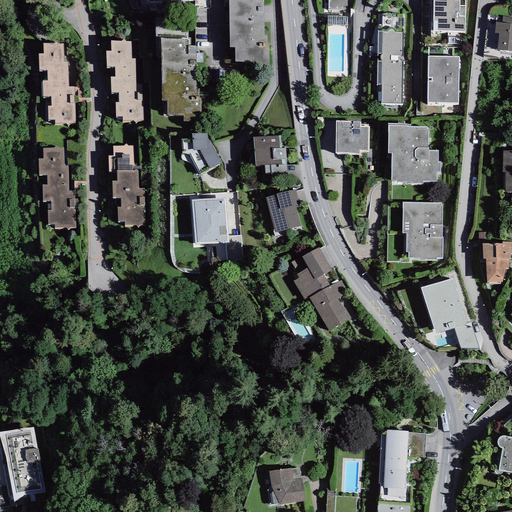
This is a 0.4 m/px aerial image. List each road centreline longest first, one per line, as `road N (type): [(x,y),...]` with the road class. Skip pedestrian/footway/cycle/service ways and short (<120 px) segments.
road 1 (secondary): [(436,381),(342,255),(321,209),(291,0)]
road 2 (residential): [(511,371),(494,356),(460,246),(484,0)]
road 3 (residential): [(76,0),(92,91),(85,155),(94,266)]
